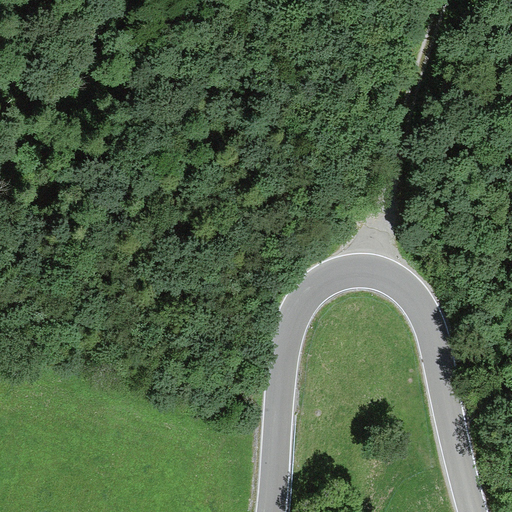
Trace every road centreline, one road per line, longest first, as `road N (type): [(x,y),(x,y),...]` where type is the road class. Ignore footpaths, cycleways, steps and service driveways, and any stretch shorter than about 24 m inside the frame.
road 1 (tertiary): [(475,511),(424,311),(403,284),(361,270),(321,282),(294,315),(271,511)]
road 2 (track): [(373,272),(401,137),(443,0)]
